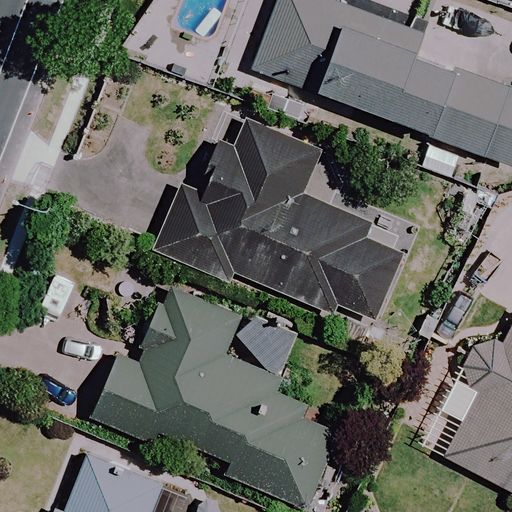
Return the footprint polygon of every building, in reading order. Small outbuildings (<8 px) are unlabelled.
[(424,37),(326,0),(278,0),(252,69),(511,168),(511,165),(511,92),(417,56),(424,37)] [(317,151),(245,125),(235,151),(216,144),(197,194),(180,188),(157,251),(370,329),(398,252),(361,238),(366,223),(300,198),(317,151)] [(301,421),(307,407),(272,391),(277,379),(294,341),(166,285),(134,358),(122,352),(92,418),(150,444),(156,432),(227,464),(222,474),(304,510),(336,436),(301,421)] [(511,317),(495,351),(474,340),(456,375),(482,388),(446,458),(511,491),(511,317)] [(149,511),(160,487),(85,458),(64,511),(58,511),(55,510),(53,511),(149,511)]
